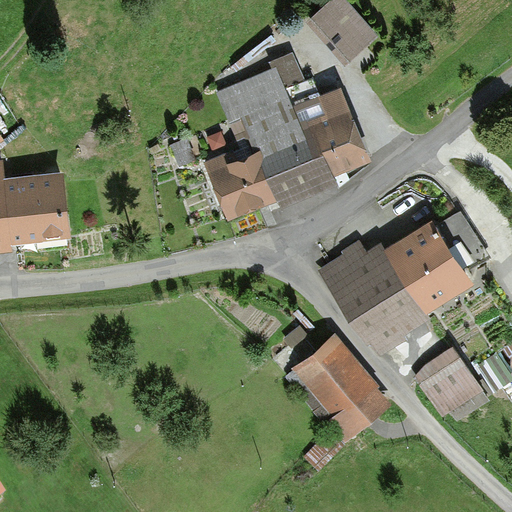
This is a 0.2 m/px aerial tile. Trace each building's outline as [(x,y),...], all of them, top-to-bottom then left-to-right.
[(333,0),(317,16),(356,53),(382,27),(354,0),(333,0)] [(225,89),(249,128),(260,146),(244,156),(237,143),(212,158),(239,210),(364,147),(341,108),(356,99),(345,81),(327,92),(299,45),(225,89)] [(0,250),(64,242),(55,176),(7,183),(4,160),(0,160),(0,250)] [(319,261),(388,343),(498,250),(455,199),(381,260),(356,230),(319,261)] [(349,428),(385,399),(327,328),(291,357),(349,428)] [(456,407),(488,379),(454,340),(422,368),(456,407)]
